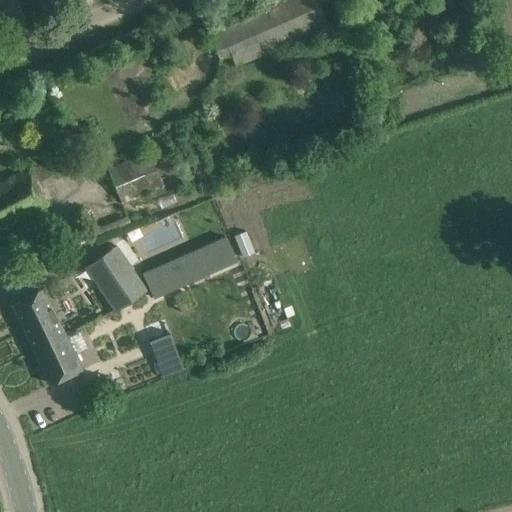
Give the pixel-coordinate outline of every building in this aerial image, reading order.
[(327,25),(315,0),(279,0),(207,32),(218,59),(230,54),(235,65),(327,25)] [(55,157),(29,171),(39,189),(65,175),(83,165),(82,163),(74,147),(73,147),(55,157)] [(148,153),(108,170),(121,205),(162,187),(148,153)] [(0,228),(46,203),(39,189),(29,171),(28,171),(27,168),(0,182),(0,228)] [(238,265),(224,238),(142,274),(154,301),(238,265)] [(146,290),(116,246),(84,269),(114,312),(146,290)] [(29,295),(11,304),(34,351),(65,336),(41,288),(29,295)] [(166,327),(146,335),(163,379),(183,371),(166,327)] [(65,336),(34,351),(50,384),(68,375),(81,369),(65,336)]
